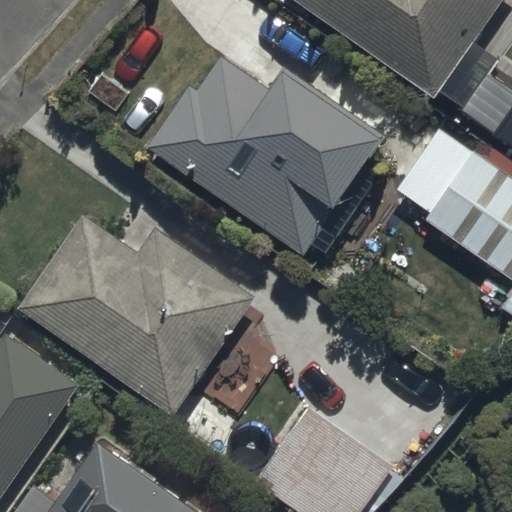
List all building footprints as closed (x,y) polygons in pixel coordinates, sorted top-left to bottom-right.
[(435,109),(508,0),(283,0),(280,6),(435,109)] [(511,72),(498,64),(458,125),(511,159),(511,72)] [(388,144),(287,75),(271,99),(223,67),(201,99),(192,93),(147,158),(305,265),(388,144)] [(511,186),(467,157),(419,228),(511,290),(511,186)] [(137,259),(82,223),(19,320),(180,425),(260,303),(153,234),(137,259)] [(0,354),(0,508),(81,395),(8,343),(0,354)] [(371,511),(394,478),(307,418),(253,497),(275,511),(371,511)] [(174,511),(100,460),(63,511),(61,511),(36,494),(23,511),(174,511)]
